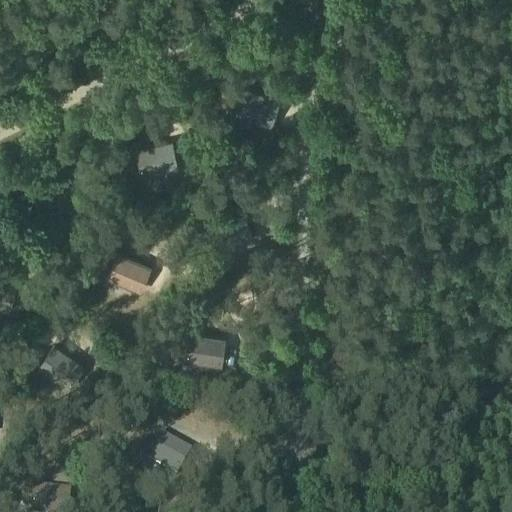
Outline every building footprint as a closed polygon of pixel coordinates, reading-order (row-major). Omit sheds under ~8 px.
[(244,86),(235,112),(272,126),(280,99),(244,86)] [(178,168),(171,140),(135,148),(141,175),(178,168)] [(66,206),(62,178),(25,184),(30,212),(66,206)] [(210,226),(220,252),(254,237),(244,211),(210,226)] [(105,277),(140,291),(151,266),(117,251),(105,277)] [(0,308),(11,311),(17,284),(0,280),(0,308)] [(188,332),(184,360),(223,366),(225,338),(188,332)] [(54,344),(37,367),(68,389),(85,366),(54,344)] [(158,434),(143,459),(177,478),(191,453),(158,434)] [(67,511),(69,491),(33,488),(29,511),(67,511)]
